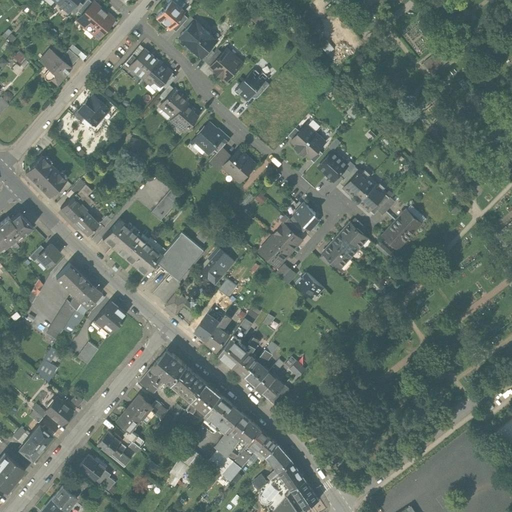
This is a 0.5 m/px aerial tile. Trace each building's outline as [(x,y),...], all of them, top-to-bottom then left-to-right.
[(59,0),(57,3),(68,13),(70,10),(78,1),(78,0),(59,0)] [(77,11),(82,15),(92,3),(88,0),(86,0),(82,5),(77,11)] [(169,30),(171,27),(183,14),(184,12),(181,8),(185,4),(180,0),(165,0),(165,1),(168,3),(155,18),(169,30)] [(78,1),(70,10),(74,14),(77,11),(82,5),(78,1)] [(85,27),(97,38),(114,19),(108,14),(105,14),(103,12),(104,11),(93,1),(92,3),(82,15),(78,19),(85,24),(85,27)] [(318,22),(306,10),(297,18),(310,31),(318,22)] [(264,19),(256,12),(251,18),(258,25),(264,19)] [(187,18),(183,14),(171,27),(175,31),(181,25),(187,18)] [(181,25),(186,29),(194,19),(189,16),(187,18),(181,25)] [(210,49),(217,40),(194,19),(186,29),(178,37),(194,52),(194,54),(197,57),(200,57),(201,58),(210,49)] [(1,35),(5,39),(11,32),(7,28),(1,35)] [(334,49),(327,40),(320,45),(328,54),(334,49)] [(0,45),(0,46),(4,50),(8,44),(4,41),(0,45)] [(72,44),(68,49),(76,56),(80,51),(72,44)] [(72,68),(70,66),(60,58),(49,47),(38,60),(49,69),(44,74),(44,78),(46,80),(50,80),(51,79),(57,85),(72,68)] [(450,58),(442,47),(422,63),(430,74),(450,58)] [(226,48),(222,53),(210,66),(210,67),(226,81),(233,73),(235,73),(237,70),(237,68),(242,62),(226,48)] [(78,57),(76,56),(68,49),(60,58),(70,66),(78,57)] [(142,78),(158,61),(144,49),(136,58),(129,67),(142,78)] [(201,58),(206,62),(214,53),(210,49),(201,58)] [(218,49),(214,53),(206,62),(210,66),(222,53),(218,49)] [(17,51),(12,57),(19,63),(24,57),(17,51)] [(124,63),(129,67),(136,58),(131,54),(124,63)] [(20,65),(24,69),(29,63),(25,59),(20,65)] [(157,83),(160,83),(170,72),(158,61),(142,78),(149,84),(152,81),(154,81),(157,83)] [(253,69),(235,89),(236,92),(237,94),(240,94),(247,100),(253,93),(265,80),(267,77),(261,72),(258,75),(253,69)] [(176,76),(170,72),(160,83),(166,88),(169,84),(176,76)] [(269,84),(265,80),(253,93),(257,98),(269,84)] [(159,95),(164,99),(174,89),(169,84),(166,88),(159,95)] [(90,93),(93,96),(93,95),(104,105),(108,100),(94,88),(90,93)] [(327,95),(333,101),(340,95),(334,88),(327,95)] [(187,100),(174,89),(164,99),(159,105),(172,117),(185,102),(187,100)] [(93,95),(93,96),(88,101),(87,99),(82,105),(83,106),(79,111),(79,112),(85,117),(94,125),(108,109),(104,105),(93,95)] [(0,96),(0,113),(9,105),(0,96)] [(193,109),(185,102),(172,117),(170,120),(183,131),(200,112),(194,107),(193,109)] [(347,111),(354,118),(362,109),(355,102),(347,111)] [(79,112),(79,111),(76,109),(72,114),(81,122),(85,117),(79,112)] [(200,132),(190,143),(193,144),(195,141),(208,153),(213,148),(217,152),(221,148),(229,139),(210,122),(204,128),(203,128),(200,131),(200,132)] [(297,149),(299,150),(315,132),(306,124),(300,131),(293,139),(291,141),(299,147),(297,149)] [(368,131),(374,137),(379,132),(373,126),(368,131)] [(288,135),(293,139),(300,131),(295,127),(288,135)] [(325,141),(315,132),(299,150),(302,152),(303,151),(310,158),(318,149),(325,141)] [(140,139),(130,137),(128,145),(139,147),(140,139)] [(336,138),(328,147),(332,151),(333,150),(341,141),(336,138)] [(230,156),(221,148),(217,152),(209,161),(219,170),(223,166),(232,156),(230,156)] [(239,148),(232,156),(223,166),(238,180),(240,179),(242,179),(244,177),(244,175),(254,162),(239,148)] [(322,153),(318,149),(310,158),(309,158),(314,162),(322,153)] [(332,151),(318,167),(333,181),(340,173),(348,164),(347,163),(333,150),(332,151)] [(55,191),(66,180),(41,155),(30,166),(28,166),(28,168),(25,172),(49,196),(52,193),(55,193),(55,191)] [(351,159),(347,163),(348,164),(340,173),(344,177),(355,166),(356,164),(351,159)] [(360,170),(355,166),(344,177),(342,180),(347,184),(360,170)] [(384,192),(360,170),(347,184),(345,187),(354,195),(353,197),(353,199),(354,201),(356,202),(358,202),(360,201),(369,209),(371,206),(384,192)] [(143,175),(136,172),(132,179),(140,183),(143,175)] [(75,193),(76,193),(85,184),(80,179),(70,189),(75,193)] [(73,221),(85,209),(93,201),(87,195),(92,190),(85,184),(76,193),(75,193),(60,208),(73,221)] [(150,212),(160,220),(184,192),(174,184),(150,212)] [(254,197),(249,192),(241,201),(246,205),(254,197)] [(266,198),(259,192),(255,198),(261,203),(266,198)] [(389,196),(384,192),(371,206),(376,210),(377,209),(389,196)] [(389,196),(377,209),(382,214),(395,201),(389,196)] [(310,229),(319,220),(313,215),(315,213),(303,202),(292,213),(294,215),(307,227),(310,229)] [(453,203),(448,209),(454,214),(459,208),(453,203)] [(382,235),(397,248),(425,218),(410,204),(404,210),(401,210),(399,213),(399,216),(382,235)] [(98,223),(85,209),(73,221),(87,235),(98,223)] [(18,212),(9,219),(7,217),(0,222),(0,231),(9,242),(21,233),(22,234),(33,226),(18,212)] [(279,219),(284,223),(295,233),(299,228),(290,219),(284,214),(279,219)] [(110,219),(106,215),(100,222),(100,224),(103,227),(110,219)] [(307,227),(294,215),(290,219),(299,228),(303,231),(307,227)] [(119,218),(102,238),(144,275),(153,265),(156,262),(162,255),(162,254),(119,218)] [(355,218),(350,222),(359,230),(363,225),(355,218)] [(346,228),(342,232),(359,248),(368,238),(359,230),(350,222),(345,227),(346,228)] [(284,223),(272,236),(290,252),(302,239),(295,233),(284,223)] [(208,236),(200,230),(196,236),(203,242),(208,236)] [(9,243),(9,242),(0,231),(0,247),(1,246),(3,248),(9,243)] [(182,231),(162,254),(162,255),(156,262),(177,280),(204,249),(182,231)] [(349,258),(359,248),(342,232),(337,237),(337,236),(332,242),(349,258)] [(278,266),(290,252),(272,236),(260,250),(278,266)] [(392,252),(379,240),(375,244),(388,257),(392,252)] [(340,268),(349,258),(332,242),(328,247),(327,246),(323,252),(332,260),(340,268)] [(60,253),(50,243),(44,249),(37,256),(38,257),(47,266),(60,253)] [(34,261),(38,257),(37,256),(44,249),(40,245),(29,256),(34,261)] [(233,260),(220,249),(201,271),(208,277),(215,283),(222,275),(221,274),(226,269),(226,268),(233,260)] [(328,265),(332,260),(323,252),(319,257),(328,265)] [(74,295),(77,297),(90,283),(68,262),(55,277),(74,295)] [(296,274),(285,263),(276,273),(287,283),(296,274)] [(300,276),(295,282),(304,290),(303,292),(307,295),(308,294),(311,297),(315,293),(316,294),(323,287),(307,272),(302,277),(300,276)] [(236,285),(227,278),(218,289),(228,296),(236,285)] [(38,280),(27,298),(32,303),(43,285),(38,280)] [(101,293),(90,283),(77,297),(87,307),(101,293)] [(379,297),(372,290),(365,297),(373,305),(379,297)] [(176,292),(166,305),(176,313),(183,305),(187,301),(176,292)] [(74,295),(70,302),(69,303),(75,309),(64,328),(71,332),(87,307),(77,297),(74,295)] [(28,309),(32,303),(27,298),(23,301),(28,309)] [(198,298),(191,298),(191,301),(190,303),(187,301),(183,305),(190,312),(198,303),(198,298)] [(56,340),(64,328),(75,309),(69,303),(70,302),(67,300),(46,333),(56,340)] [(126,314),(110,301),(94,320),(110,334),(126,314)] [(252,305),(250,308),(239,325),(219,353),(233,366),(247,351),(247,350),(238,342),(260,311),(252,305)] [(236,323),(239,325),(250,308),(245,305),(242,310),(240,308),(235,315),(239,318),(236,323)] [(223,318),(210,309),(194,331),(203,339),(205,341),(223,318)] [(19,316),(15,311),(10,316),(14,321),(19,316)] [(34,316),(28,313),(26,318),(31,322),(34,316)] [(205,341),(217,351),(230,334),(222,329),(231,317),(226,313),(223,318),(205,341)] [(274,317),(269,313),(262,322),(267,325),(268,323),(270,323),(274,317)] [(247,345),(247,350),(247,351),(250,354),(259,340),(253,336),(247,345)] [(271,341),(257,360),(258,361),(263,365),(278,346),(271,341)] [(87,364),(98,350),(88,342),(77,357),(87,364)] [(60,353),(51,347),(36,371),(48,382),(57,367),(49,363),(51,359),(55,361),(60,353)] [(250,354),(247,351),(233,366),(245,376),(258,361),(257,360),(250,354)] [(164,379),(171,385),(187,366),(172,354),(164,363),(159,358),(141,380),(154,390),(164,379)] [(291,356),(285,364),(290,368),(298,375),(305,368),(291,356)] [(279,359),(269,371),(273,374),(283,363),(279,359)] [(263,365),(258,361),(245,376),(255,386),(269,371),(263,365)] [(207,383),(187,366),(171,385),(177,390),(179,388),(193,399),(207,383)] [(273,374),(269,371),(255,386),(276,404),(290,389),(284,384),(273,374)] [(220,395),(207,383),(193,399),(187,407),(193,412),(194,410),(195,407),(196,405),(204,412),(203,413),(205,414),(220,395)] [(70,400),(77,406),(82,399),(75,394),(70,400)] [(205,414),(226,432),(241,413),(220,395),(205,414)] [(56,396),(45,410),(44,411),(46,413),(62,425),(73,412),(63,403),(64,403),(56,396)] [(138,396),(128,408),(141,419),(148,411),(149,411),(152,407),(138,396)] [(152,407),(149,411),(148,411),(141,419),(146,424),(155,413),(162,418),(168,411),(156,402),(152,407)] [(32,408),(34,410),(42,417),(46,413),(44,411),(45,410),(37,403),(32,408)] [(132,430),(141,419),(128,408),(117,421),(128,430),(132,430)] [(39,422),(42,417),(34,410),(29,415),(37,421),(39,422)] [(260,429),(241,413),(226,432),(214,447),(217,449),(227,456),(240,439),(247,444),(260,429)] [(511,419),(497,431),(511,450),(511,419)] [(26,431),(25,433),(43,448),(53,436),(39,424),(30,434),(26,431)] [(11,436),(16,440),(24,431),(19,427),(11,436)] [(237,474),(245,464),(269,436),(260,429),(247,444),(222,475),(230,482),(231,480),(237,474)] [(145,441),(132,430),(128,430),(124,434),(133,442),(140,448),(145,441)] [(109,431),(98,443),(118,460),(122,455),(116,450),(122,442),(120,441),(122,439),(114,432),(113,434),(109,431)] [(32,460),(43,448),(25,433),(23,434),(27,438),(18,448),(23,452),(22,454),(25,457),(26,455),(32,460)] [(263,461),(266,457),(278,443),(269,436),(245,464),(250,469),(257,460),(254,458),(257,455),(263,461)] [(217,449),(208,462),(210,465),(222,475),(247,444),(240,439),(227,456),(217,449)] [(141,449),(140,448),(133,442),(129,446),(137,454),(141,449)] [(276,468),(279,472),(292,460),(278,443),(266,457),(276,468)] [(174,487),(190,463),(200,471),(208,462),(188,445),(169,473),(175,477),(170,484),(174,487)] [(4,452),(0,456),(0,486),(6,491),(24,469),(4,452)] [(122,455),(118,460),(125,466),(131,459),(123,453),(122,455)] [(106,468),(99,462),(100,460),(96,456),(94,458),(89,454),(79,466),(96,481),(105,470),(106,468)] [(157,465),(150,460),(145,467),(152,472),(157,465)] [(279,472),(292,490),(306,480),(292,460),(279,472)] [(267,476),(270,479),(279,472),(276,468),(267,476)] [(110,475),(105,470),(96,481),(109,491),(116,483),(109,477),(110,475)] [(269,507),(273,511),(286,497),(292,490),(279,472),(270,479),(267,481),(257,490),(260,493),(272,503),(269,507)] [(237,474),(231,480),(236,484),(242,478),(237,474)] [(257,490),(267,481),(262,475),(252,483),(257,490)] [(318,500),(306,480),(292,490),(304,509),(318,500)] [(67,489),(63,485),(51,498),(66,510),(77,497),(73,494),(75,491),(69,487),(67,489)] [(242,499),(236,495),(230,502),(236,506),(242,499)] [(296,511),(286,497),(273,511),(296,511)] [(66,510),(51,498),(40,511),(66,511),(67,511),(66,510)]
